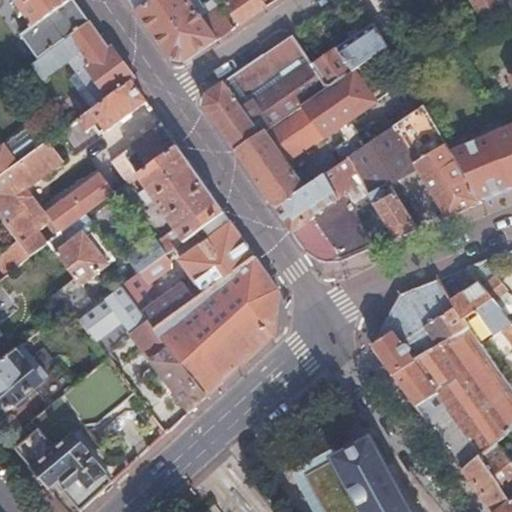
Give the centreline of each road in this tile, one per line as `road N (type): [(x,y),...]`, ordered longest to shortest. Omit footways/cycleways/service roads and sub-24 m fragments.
road 1 (residential): [(328,320),(125,511)]
road 2 (residential): [(328,320),(170,96)]
road 3 (residential): [(452,511),(328,320)]
road 4 (residential): [(328,320),(395,276),(511,226)]
road 5 (residential): [(170,96),(312,0)]
